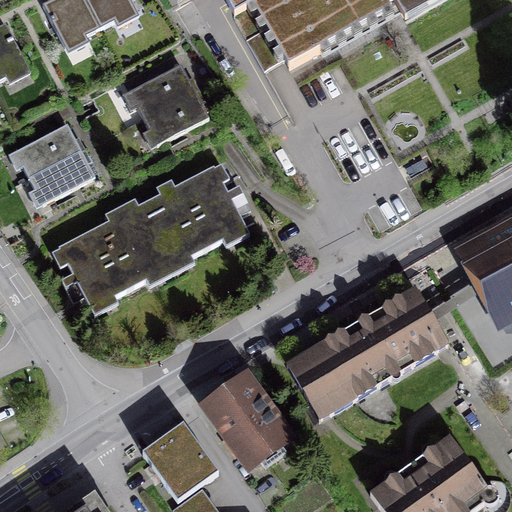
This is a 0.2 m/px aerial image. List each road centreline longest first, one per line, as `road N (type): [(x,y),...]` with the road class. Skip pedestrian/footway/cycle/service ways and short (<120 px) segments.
road 1 (secondary): [(511,192),(104,433)]
road 2 (residential): [(0,276),(104,433)]
road 3 (secondary): [(104,433),(0,500)]
